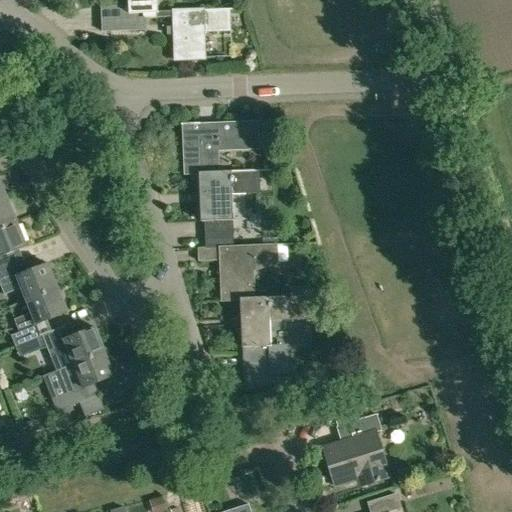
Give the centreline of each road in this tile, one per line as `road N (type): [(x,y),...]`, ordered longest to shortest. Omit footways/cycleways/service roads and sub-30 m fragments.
road 1 (residential): [(452,82),(120,86)]
road 2 (residential): [(175,288),(123,303),(0,118)]
road 3 (residential): [(120,86),(175,288)]
road 4 (unclassified): [(511,261),(452,82)]
road 5 (residential): [(120,86),(0,3)]
